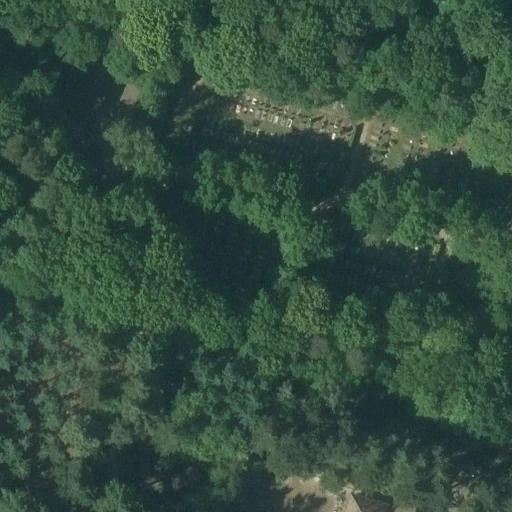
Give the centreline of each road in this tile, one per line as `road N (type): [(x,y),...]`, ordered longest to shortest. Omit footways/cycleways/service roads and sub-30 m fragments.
road 1 (unclassified): [(511,435),(145,322),(0,257)]
road 2 (unclassified): [(511,46),(321,0)]
